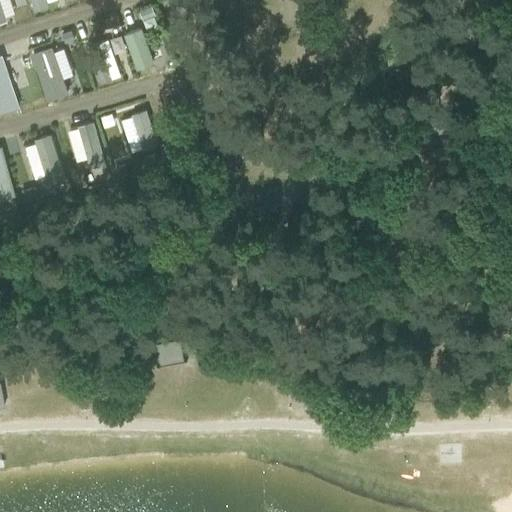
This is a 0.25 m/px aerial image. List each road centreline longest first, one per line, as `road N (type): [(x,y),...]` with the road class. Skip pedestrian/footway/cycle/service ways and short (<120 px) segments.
road 1 (unknown): [(0,129),(206,89)]
road 2 (unknown): [(0,37),(126,0)]
